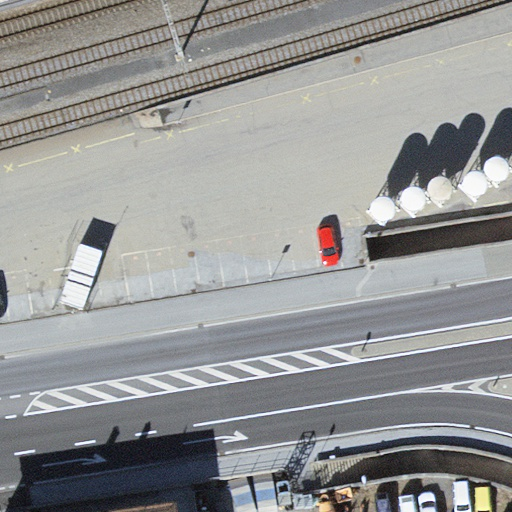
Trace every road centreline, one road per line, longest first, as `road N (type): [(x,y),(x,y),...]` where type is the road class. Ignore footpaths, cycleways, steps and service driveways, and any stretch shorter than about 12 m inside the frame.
road 1 (residential): [(511,112),(0,239)]
road 2 (primary): [(511,297),(352,323),(72,395)]
road 3 (primary): [(72,395),(329,384)]
road 4 (primary): [(329,384),(511,417)]
road 5 (primary): [(329,384),(511,353)]
